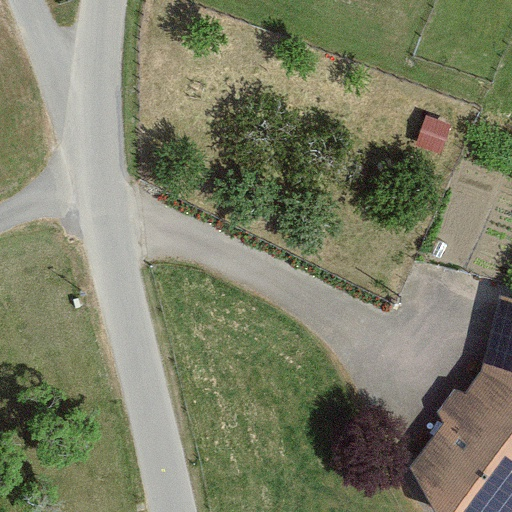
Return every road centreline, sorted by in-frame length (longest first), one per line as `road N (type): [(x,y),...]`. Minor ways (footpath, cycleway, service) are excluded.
road 1 (tertiary): [(94,167),(168,511)]
road 2 (residential): [(94,167),(22,0)]
road 3 (tertiary): [(102,0),(94,167)]
